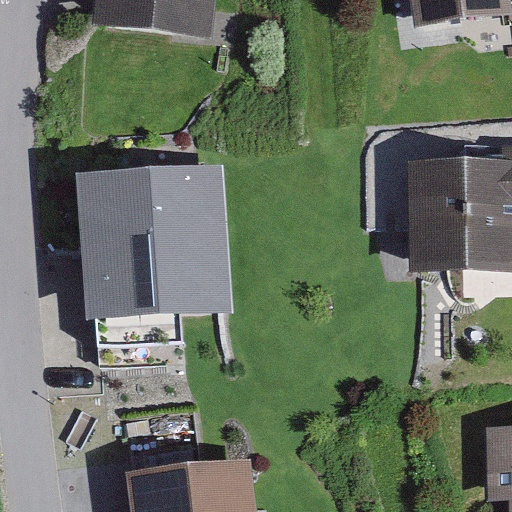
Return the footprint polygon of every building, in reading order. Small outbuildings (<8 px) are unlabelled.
[(213,0),(90,0),(86,46),(164,54),(165,41),(209,46),(213,0)] [(511,0),(399,0),(405,37),(511,20),(511,0)] [(503,178),(397,182),(401,282),(511,278),(511,274),(510,235),(511,234),(511,159),(502,160),(503,178)] [(211,180),(81,192),(94,334),(224,322),(211,180)] [(511,511),(511,441),(480,442),(480,488),(506,488),(506,511),(511,511)] [(251,511),(247,471),(112,487),(115,511),(251,511)]
